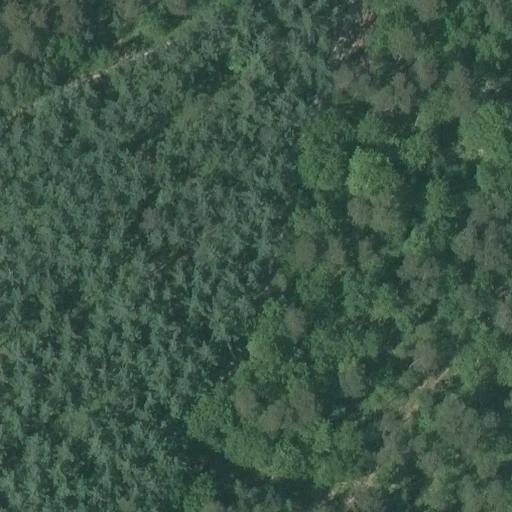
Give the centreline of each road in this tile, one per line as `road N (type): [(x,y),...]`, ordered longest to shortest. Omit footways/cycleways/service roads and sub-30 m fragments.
road 1 (track): [(119,511),(239,351),(354,0)]
road 2 (track): [(277,0),(0,123)]
road 3 (track): [(317,511),(223,484),(175,443)]
